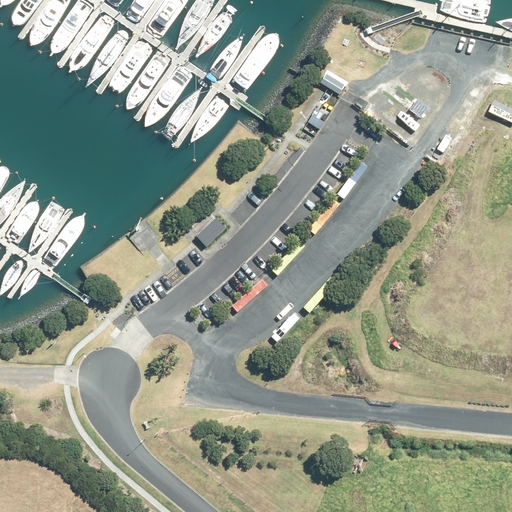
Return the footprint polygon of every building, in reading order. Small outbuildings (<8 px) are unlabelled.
[(433,79),(421,70),(415,78),(422,83),(419,87),(432,97),(436,93),(438,95),(445,84),(435,76),(433,79)] [(379,98),(369,112),(386,125),(397,111),(379,98)] [(414,106),(410,111),(415,116),(420,120),(425,114),(429,108),(424,104),(418,100),(414,106)] [(318,109),(313,115),(320,119),(324,113),(318,109)] [(271,117),(267,124),(274,129),(278,122),(271,117)] [(312,121),(323,128),(325,124),(314,117),(312,121)] [(299,131),(314,140),(316,136),(302,127),(299,131)] [(443,154),(455,140),(445,132),(433,146),(443,154)] [(429,174),(421,166),(405,180),(413,188),(429,174)] [(217,220),(200,236),(208,245),(225,229),(217,220)]
